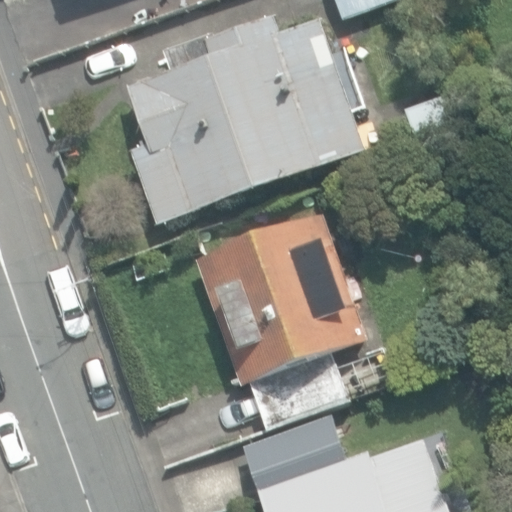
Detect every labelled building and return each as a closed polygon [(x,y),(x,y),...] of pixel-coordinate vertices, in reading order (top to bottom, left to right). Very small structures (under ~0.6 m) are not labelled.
[(336,0),(345,22),(401,0),(336,0)] [(135,153),(161,228),(370,154),(325,23),(285,37),(279,20),(170,59),(176,75),(133,90),(152,146),(135,153)] [(408,113),(420,145),(464,128),(452,96),(408,113)] [(252,387),(267,432),(351,403),(335,359),(373,346),(328,217),(200,262),(245,390),(252,387)] [(511,347),(499,352),(510,386),(511,385),(511,347)] [(353,462),(336,416),(246,448),(268,511),(475,511),(451,443),(432,450),(430,442),(376,461),(374,454),(353,462)]
